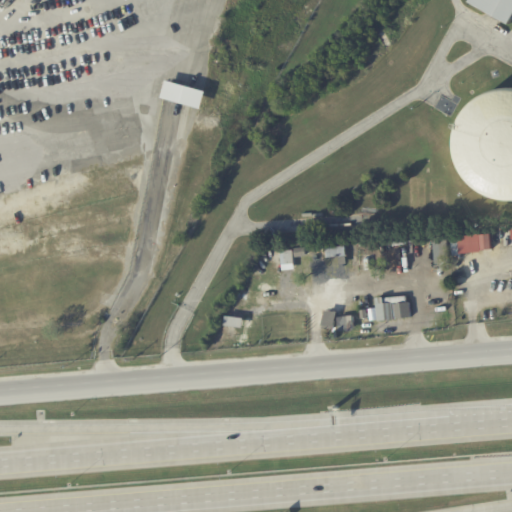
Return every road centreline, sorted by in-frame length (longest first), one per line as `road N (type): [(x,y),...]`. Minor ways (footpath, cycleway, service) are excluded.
road 1 (secondary): [(511,353),(0,391)]
road 2 (motorway): [(56,511),(511,475)]
road 3 (motorway): [(331,432),(0,458)]
road 4 (motorway): [(331,432),(267,425),(0,427)]
road 5 (motorway): [(511,417),(331,432)]
